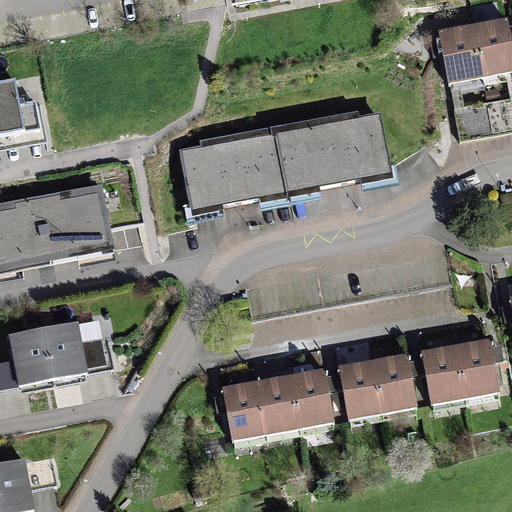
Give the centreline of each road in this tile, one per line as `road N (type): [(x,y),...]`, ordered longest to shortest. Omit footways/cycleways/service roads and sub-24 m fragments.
road 1 (residential): [(207,302),(253,258),(380,233),(469,182),(511,169)]
road 2 (residential): [(0,169),(110,148),(201,114),(219,19)]
road 3 (residential): [(0,297),(174,269),(207,302)]
road 4 (residential): [(144,412),(0,437)]
road 5 (residential): [(144,412),(207,302)]
